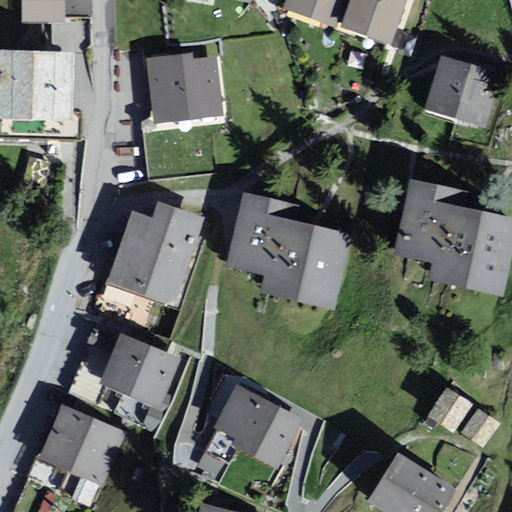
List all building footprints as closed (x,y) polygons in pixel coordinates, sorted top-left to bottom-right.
[(60,19),(59,0),(22,0),(23,20),(60,19)] [(335,0),(290,0),(288,8),(329,21),(335,0)] [(398,0),(353,0),(345,25),(386,39),(398,0)] [(53,59),(0,56),(0,111),(51,114),(53,59)] [(211,57),(145,65),(152,125),(218,117),(211,57)] [(501,77),(441,58),(425,107),(485,126),(501,77)] [(509,219),(413,194),(396,259),(492,285),(509,219)] [(106,283),(172,305),(201,216),(158,201),(152,216),(130,210),(106,283)] [(345,234),(246,208),(228,275),(328,300),(345,234)] [(166,365),(122,346),(108,379),(152,398),(166,365)] [(463,403),(446,394),(434,417),(451,425),(463,403)] [(287,423),(239,395),(217,431),(264,459),(287,423)] [(118,436),(61,413),(42,460),(99,483),(118,436)] [(489,422),(478,415),(466,433),(477,440),(489,422)] [(435,511),(449,490),(400,461),(376,501),(394,511),(435,511)]
